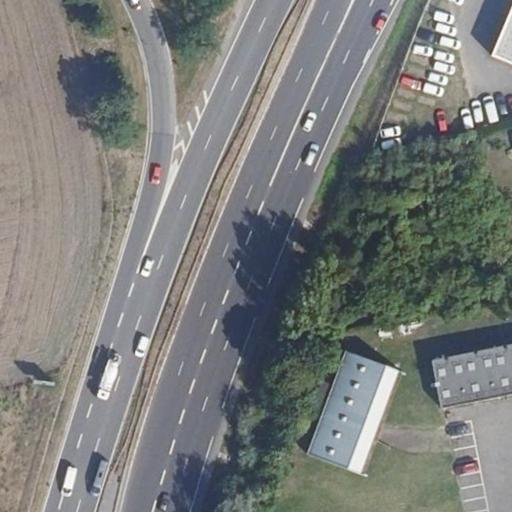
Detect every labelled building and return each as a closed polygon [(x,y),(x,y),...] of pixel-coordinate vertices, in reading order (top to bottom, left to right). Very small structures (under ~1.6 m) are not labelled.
[(511,0),(503,0),(484,54),(511,64),(511,0)] [(492,199),(471,128),(450,134),(453,145),(464,143),(481,202),(492,199)] [(435,234),(426,194),(394,202),(403,242),(435,234)] [(511,343),(436,360),(446,410),(511,394),(511,343)] [(301,452),(352,472),(394,365),(343,346),(329,380),(320,377),(306,413),(315,417),(301,452)]
